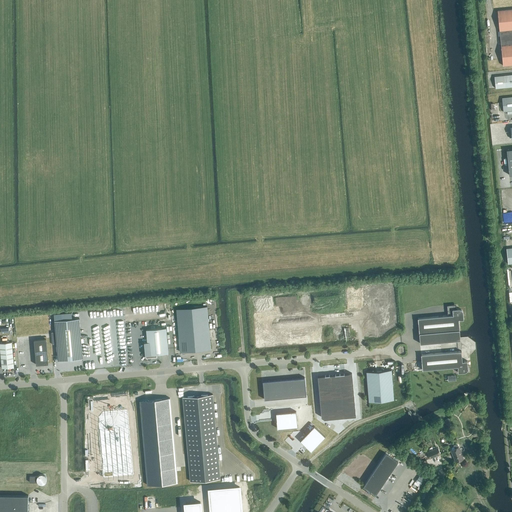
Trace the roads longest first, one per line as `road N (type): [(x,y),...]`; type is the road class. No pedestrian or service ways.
road 1 (unclassified): [(63,380),(244,364)]
road 2 (unclassified): [(244,364),(391,350)]
road 3 (unclassified): [(63,380),(64,511)]
road 4 (unclassified): [(244,364),(249,425),(300,465)]
